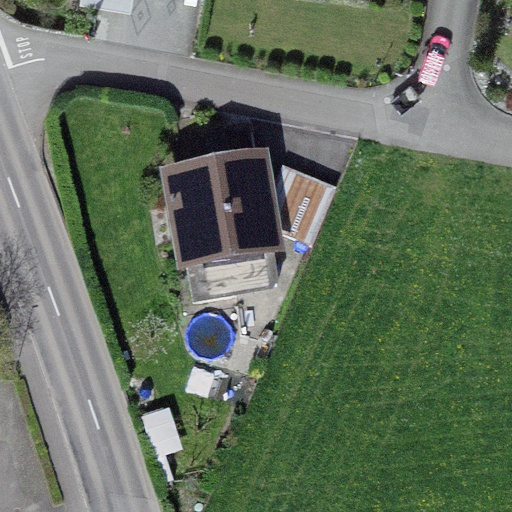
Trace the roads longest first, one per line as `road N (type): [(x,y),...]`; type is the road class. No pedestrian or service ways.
road 1 (residential): [(0,76),(70,62),(425,131)]
road 2 (secondary): [(0,153),(123,511)]
road 3 (residential): [(425,131),(449,0)]
